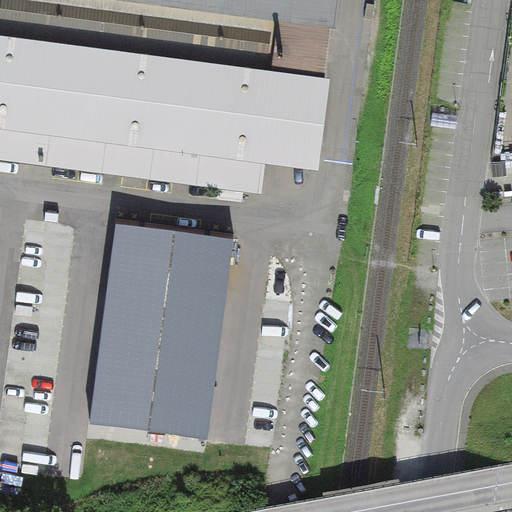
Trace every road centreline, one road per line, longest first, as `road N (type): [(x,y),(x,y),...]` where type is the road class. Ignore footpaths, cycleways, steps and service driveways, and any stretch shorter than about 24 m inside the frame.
road 1 (unclassified): [(282,511),(353,0)]
road 2 (unclassified): [(472,339),(455,280),(490,0)]
road 3 (unclassified): [(472,339),(448,376),(432,511)]
road 4 (unclassified): [(511,483),(357,511)]
